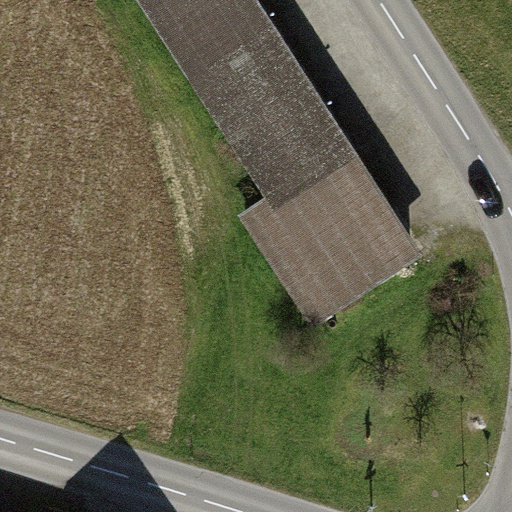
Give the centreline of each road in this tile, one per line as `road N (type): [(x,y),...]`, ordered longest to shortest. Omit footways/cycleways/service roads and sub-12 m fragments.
road 1 (tertiary): [(511,214),(374,0)]
road 2 (tertiary): [(229,511),(0,444)]
